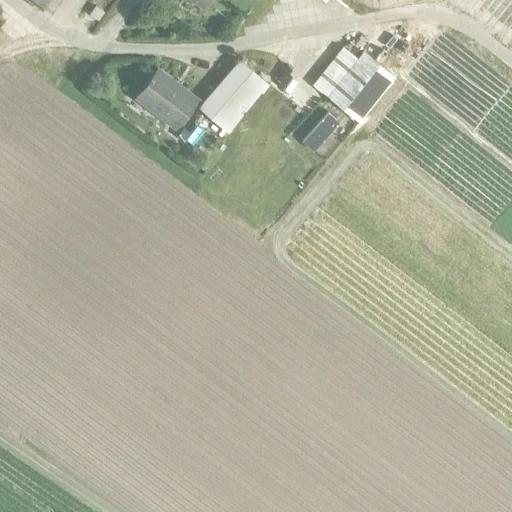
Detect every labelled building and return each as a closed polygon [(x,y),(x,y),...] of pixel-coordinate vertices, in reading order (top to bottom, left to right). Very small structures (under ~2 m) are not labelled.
[(26,0),(40,10),(47,0),(26,0)] [(98,19),(104,10),(94,3),(88,12),(98,19)] [(312,84),(357,121),(394,75),(362,49),(356,57),(342,46),(312,84)] [(240,59),(198,107),(228,132),(268,82),(240,59)] [(133,98),(174,129),(198,99),(157,68),(133,98)] [(314,103),(307,97),(300,105),(307,111),(314,103)] [(312,149),(339,120),(327,110),(301,138),(312,149)] [(184,140),(190,131),(183,125),(176,134),(184,140)]
